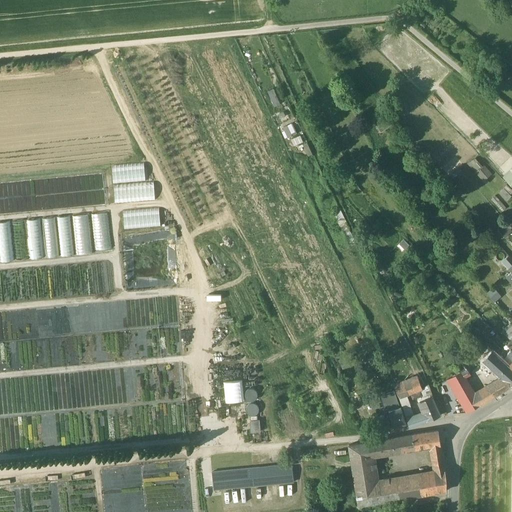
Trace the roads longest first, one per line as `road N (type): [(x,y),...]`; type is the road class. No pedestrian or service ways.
road 1 (track): [(511,114),(403,23),(386,18),(0,56)]
road 2 (track): [(0,309),(205,292),(206,408)]
road 3 (track): [(197,455),(0,473)]
road 4 (secondary): [(511,395),(462,427),(453,511)]
